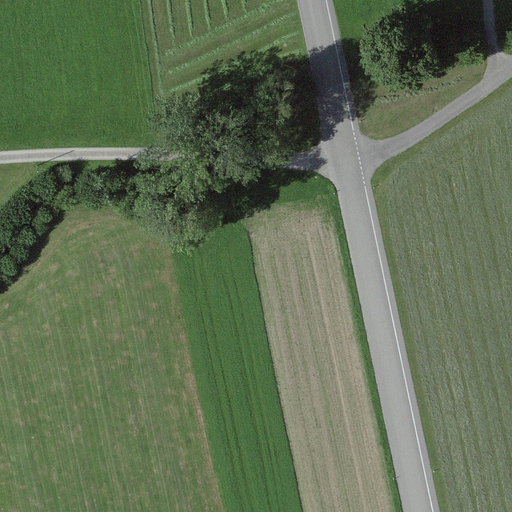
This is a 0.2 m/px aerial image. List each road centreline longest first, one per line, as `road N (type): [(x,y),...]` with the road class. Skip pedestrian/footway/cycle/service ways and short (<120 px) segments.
road 1 (tertiary): [(315,0),(421,511)]
road 2 (track): [(0,157),(152,154),(349,164)]
